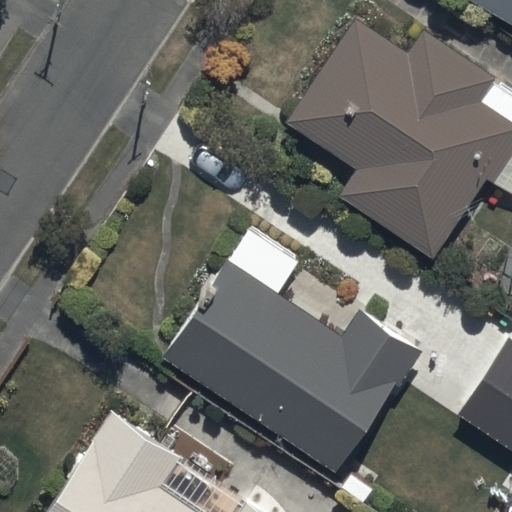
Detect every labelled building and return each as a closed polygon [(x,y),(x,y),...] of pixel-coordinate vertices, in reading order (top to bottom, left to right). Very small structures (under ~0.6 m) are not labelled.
[(511,0),(487,0),(511,14),(511,0)] [(289,141),(341,180),(432,248),(491,169),(511,185),(511,83),(426,19),(410,40),(360,3),(284,106),(304,120),(289,141)] [(280,283),(301,253),(249,217),(162,343),(166,346),(341,466),(426,342),(363,299),(344,326),(280,283)] [(511,312),(487,296),(446,355),(511,401),(511,312)] [(279,511),(245,488),(229,511),(222,511),(167,475),(185,448),(114,400),(38,511),(279,511)]
